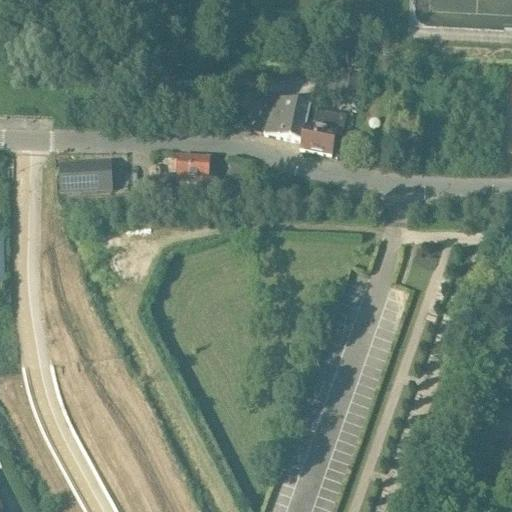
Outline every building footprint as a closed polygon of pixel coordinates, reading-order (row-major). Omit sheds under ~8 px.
[(397,69),(396,88),(407,89),(409,70),(397,69)] [(358,104),(361,83),(327,78),(317,76),(312,97),(358,104)] [(264,138),(301,146),(305,128),(306,128),(309,113),(310,109),(272,100),(264,138)] [(344,120),(309,113),(306,128),(305,128),(301,146),(299,153),(331,160),(336,135),(341,136),(344,120)] [(208,183),(210,161),(179,159),(176,185),(196,187),(197,182),(208,183)] [(111,195),(110,165),(59,167),(60,197),(111,195)] [(231,165),(227,178),(245,183),(248,170),(231,165)] [(170,192),(169,178),(152,180),(153,194),(170,192)]
